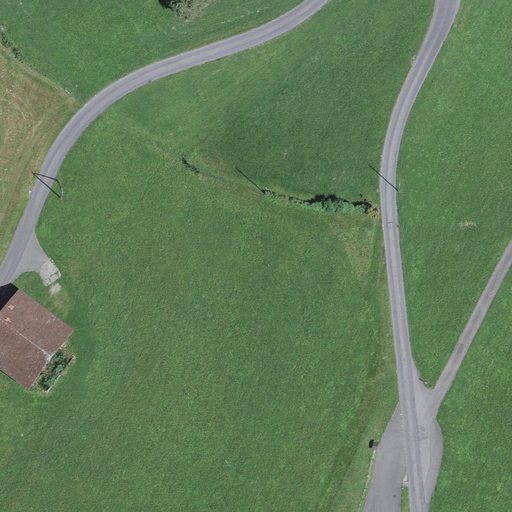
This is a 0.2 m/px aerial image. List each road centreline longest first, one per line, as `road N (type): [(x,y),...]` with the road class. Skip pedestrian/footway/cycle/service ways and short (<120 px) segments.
road 1 (unclassified): [(447,0),(388,164),(418,511)]
road 2 (unclassified): [(0,284),(58,149),(85,113),(129,83),(258,38),(317,0)]
road 3 (track): [(409,412),(434,400),(511,252)]
